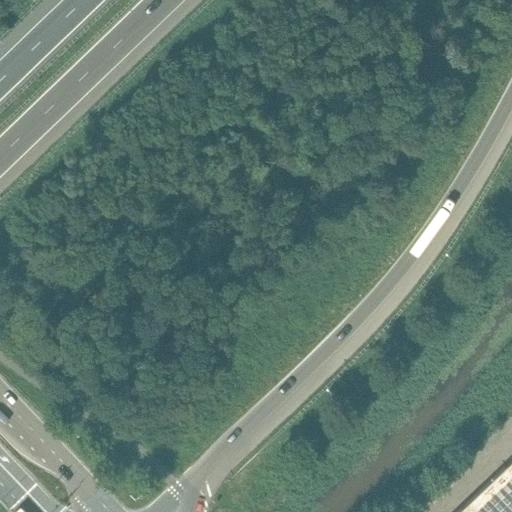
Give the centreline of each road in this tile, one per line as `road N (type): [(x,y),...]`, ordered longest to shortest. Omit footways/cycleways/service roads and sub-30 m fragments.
road 1 (motorway): [(157,511),(414,255),(455,200),(511,94)]
road 2 (motorway): [(0,168),(172,0)]
road 3 (secondary): [(110,511),(0,399)]
road 4 (motorway): [(89,0),(0,86)]
